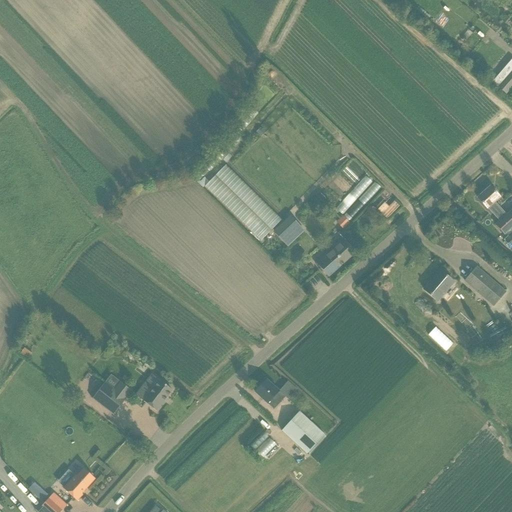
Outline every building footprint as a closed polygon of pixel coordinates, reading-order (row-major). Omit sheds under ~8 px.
[(472,31),(459,46),(465,51),(478,36),(472,31)] [(511,70),(497,88),(505,95),(511,87),(511,70)] [(511,228),(511,210),(507,215),(494,202),(499,197),(490,187),(478,199),(487,209),(488,209),(489,208),(500,221),(495,225),(504,235),(511,228)] [(389,207),(381,214),(387,219),(399,206),(394,201),(389,207)] [(367,207),(365,214),(373,216),(375,209),(367,207)] [(342,216),(336,222),(343,229),(349,223),(342,216)] [(291,218),(274,234),(287,247),(303,231),(291,218)] [(511,239),(508,235),(503,240),(507,244),(511,249),(511,239)] [(316,263),(322,270),(328,277),(356,253),(349,245),(343,238),(316,263)] [(418,277),(422,281),(433,269),(429,265),(418,277)] [(465,282),(472,288),(493,306),(505,292),(477,268),(465,282)] [(430,283),(424,290),(431,296),(437,302),(454,282),(448,277),(440,271),(441,272),(431,284),(430,283)] [(24,349),(20,355),(27,359),(31,354),(24,349)] [(267,404),(273,409),(284,397),(274,387),(266,380),(255,392),(267,404)] [(159,381),(144,401),(158,412),(164,403),(163,402),(172,391),(159,381)] [(105,383),(92,399),(113,415),(131,391),(120,382),(114,390),(105,383)] [(306,454),(324,435),(299,412),(281,431),(306,454)] [(256,448),(268,459),(280,446),(268,435),(256,448)] [(69,482),(63,489),(70,494),(77,501),(83,495),(82,494),(95,479),(87,472),(84,469),(77,476),(76,475),(69,482)] [(41,501),(45,498),(31,486),(28,489),(41,501)] [(49,498),(41,507),(46,511),(60,511),(62,510),(49,498)]
